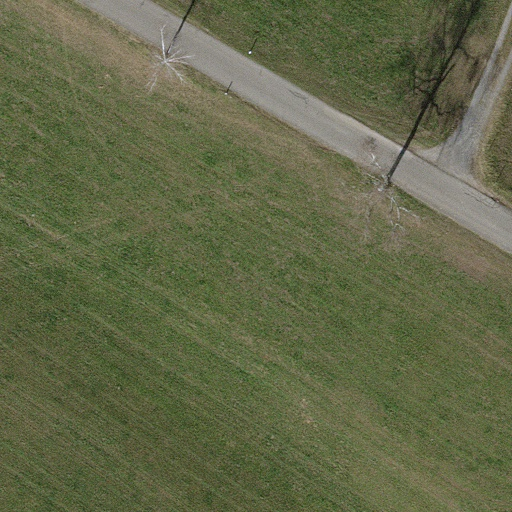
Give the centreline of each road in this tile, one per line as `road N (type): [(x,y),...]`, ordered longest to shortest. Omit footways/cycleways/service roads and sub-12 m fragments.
road 1 (unclassified): [(511,252),(93,0)]
road 2 (track): [(418,195),(479,102),(511,14)]
